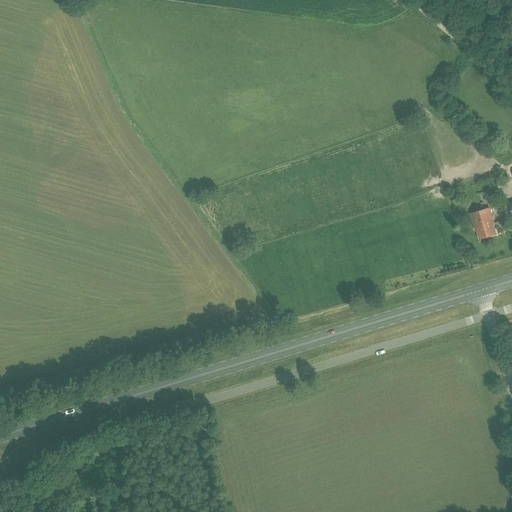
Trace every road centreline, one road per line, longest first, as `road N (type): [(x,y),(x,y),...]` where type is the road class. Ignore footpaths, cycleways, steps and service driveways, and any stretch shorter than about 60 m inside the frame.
road 1 (unclassified): [(0,463),(490,314)]
road 2 (primary): [(0,439),(483,292)]
road 3 (track): [(511,90),(405,0)]
